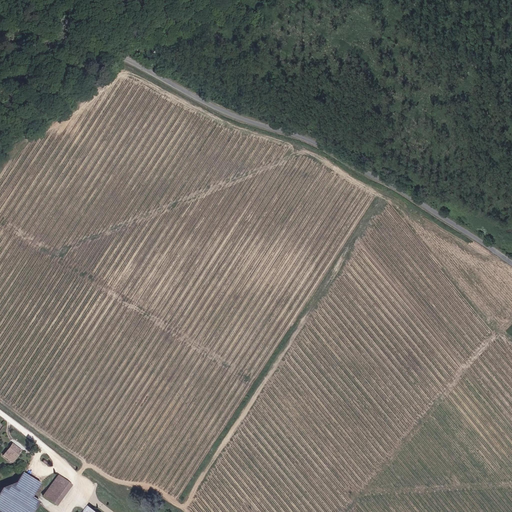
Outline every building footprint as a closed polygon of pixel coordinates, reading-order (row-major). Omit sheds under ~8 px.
[(11,445),(3,456),(13,463),(21,452),(11,445)] [(24,482),(27,477),(21,474),(18,478),(24,482)] [(49,488),(63,497),(69,488),(71,485),(58,476),(49,488)] [(23,511),(40,486),(27,477),(24,482),(11,503),(19,507),(15,511),(23,511)] [(49,488),(44,496),(57,506),(63,497),(49,488)]
